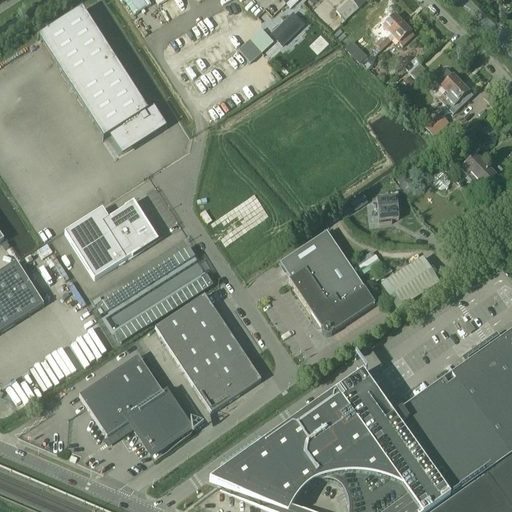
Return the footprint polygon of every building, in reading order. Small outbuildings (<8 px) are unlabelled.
[(345,23),(359,10),(350,0),(336,13),(345,23)] [(360,0),(349,0),(350,0),(359,10),(361,8),(365,4),(360,0)] [(262,27),(271,19),(264,11),(255,20),(262,27)] [(147,114),(81,12),(36,41),(37,42),(39,41),(103,141),(101,143),(102,144),(110,138),(121,156),(164,129),(165,130),(166,130),(153,110),(147,114)] [(377,50),(403,27),(399,23),(399,22),(396,19),(395,19),(394,18),(382,29),(387,35),(374,47),(377,50)] [(402,49),(413,38),(410,34),(410,32),(407,30),(406,30),(403,27),(377,50),(366,60),(362,55),(358,55),(354,59),(362,67),(366,62),(366,64),(363,66),(368,71),(371,71),(375,60),(372,59),(373,59),(374,59),(380,54),(394,41),(402,49)] [(322,42),(316,46),(321,51),(326,47),(322,42)] [(410,65),(403,71),(407,75),(413,69),(410,65)] [(414,81),(423,72),(418,66),(417,67),(416,66),(398,83),(405,90),(407,88),(408,90),(414,85),(409,79),(410,78),(414,81)] [(434,83),(440,89),(445,95),(438,102),(441,105),(460,86),(457,83),(457,81),(455,78),(453,78),(446,71),(434,83)] [(460,86),(441,105),(444,108),(451,101),(456,107),(459,104),(462,107),(471,98),(467,94),(467,92),(465,89),(463,89),(460,86)] [(462,130),(468,124),(464,120),(464,119),(453,109),(449,113),(446,110),(423,131),(429,138),(434,143),(435,142),(438,144),(449,134),(452,137),(460,129),(462,130)] [(490,173),(483,165),(475,157),(485,148),(469,132),(452,148),(456,152),(456,153),(460,157),(456,160),(455,158),(451,162),(448,159),(445,163),(462,181),(470,174),(479,183),(479,182),(486,188),(494,180),(488,174),(490,173)] [(399,187),(406,198),(417,191),(410,180),(399,187)] [(363,199),(350,207),(354,213),(367,205),(363,199)] [(102,211),(64,235),(94,282),(156,242),(132,205),(108,220),(102,211)] [(397,221),(398,221),(397,211),(396,211),(388,212),(388,209),(380,209),(380,213),(377,213),(377,212),(377,213),(378,227),(391,225),(390,222),(397,221)] [(288,283),(309,315),(320,332),(321,331),(321,332),(321,333),(321,334),(322,335),(322,336),(323,337),(324,338),(325,338),(326,339),(327,339),(328,339),(329,338),(330,337),(331,337),(332,336),(332,335),(332,334),(333,334),(374,307),(326,235),(279,266),(290,282),(288,283)] [(188,250),(183,253),(191,267),(196,263),(188,250)] [(183,253),(177,256),(186,270),(191,267),(183,253)] [(177,256),(172,260),(181,273),(186,270),(177,256)] [(172,260),(167,263),(176,276),(181,273),(172,260)] [(167,263),(162,266),(171,280),(176,276),(167,263)] [(439,289),(422,263),(404,275),(380,290),(397,316),(439,289)] [(0,335),(43,308),(15,265),(0,274),(0,335)] [(162,266),(157,269),(166,283),(171,280),(162,266)] [(157,269),(152,273),(161,286),(166,283),(157,269)] [(152,273),(147,276),(156,289),(161,286),(152,273)] [(204,275),(199,278),(207,292),(208,291),(210,290),(212,289),(204,275)] [(147,276),(142,279),(150,292),(156,289),(147,276)] [(199,278),(193,282),(202,295),(207,292),(199,278)] [(142,279),(137,282),(145,296),(150,292),(142,279)] [(137,282),(132,285),(140,299),(145,296),(137,282)] [(193,282),(188,285),(197,298),(202,295),(193,282)] [(132,285),(127,289),(135,302),(140,299),(132,285)] [(188,285),(183,288),(192,302),(197,298),(188,285)] [(183,288),(178,291),(187,305),(192,302),(183,288)] [(127,289),(122,292),(130,305),(135,302),(127,289)] [(178,291),(173,295),(182,308),(187,305),(178,291)] [(122,292),(116,295),(125,309),(130,305),(122,292)] [(116,295),(111,298),(120,312),(125,309),(116,295)] [(173,295),(168,298),(177,311),(182,308),(173,295)] [(111,298),(106,302),(115,315),(120,312),(111,298)] [(168,298),(163,301),(172,314),(177,311),(168,298)] [(260,383),(204,299),(154,332),(206,409),(217,411),(218,412),(260,383)] [(163,301),(158,304),(166,318),(172,314),(163,301)] [(106,302),(101,305),(110,318),(115,315),(106,302)] [(158,304),(153,307),(161,321),(166,318),(158,304)] [(101,305),(96,308),(99,313),(103,318),(105,322),(110,318),(101,305)] [(153,307),(148,311),(156,324),(161,321),(153,307)] [(148,311),(143,314),(151,327),(156,324),(148,311)] [(143,314),(138,317),(146,331),(151,327),(143,314)] [(138,317),(132,320),(141,334),(146,331),(138,317)] [(132,320),(127,324),(136,337),(141,334),(132,320)] [(127,324),(122,327),(131,340),(136,337),(127,324)] [(122,327),(117,330),(126,343),(131,340),(122,327)] [(117,330),(112,333),(121,347),(126,343),(117,330)] [(511,457),(511,333),(499,343),(498,340),(496,338),(463,361),(465,363),(467,366),(393,418),(400,429),(451,501),(511,457)] [(190,430),(169,398),(165,401),(137,359),(78,398),(107,442),(127,429),(130,434),(133,432),(150,457),(190,430)] [(433,511),(449,501),(392,421),(383,409),(361,378),(360,379),(344,390),(263,448),(259,442),(219,471),(222,476),(208,486),(267,511),(290,511),(293,507),(296,503),(300,497),(303,495),(305,493),(306,492),(309,490),(312,488),(315,486),(319,485),(322,484),(326,484),(330,484),(334,485),(337,487),(340,490),(342,492),(342,493),(344,496),(345,499),(347,506),(347,510),(347,511),(433,511)] [(377,388),(373,391),(377,397),(381,394),(377,388)] [(385,399),(381,402),(385,408),(389,405),(385,399)] [(511,511),(511,460),(438,511),(511,511)]
